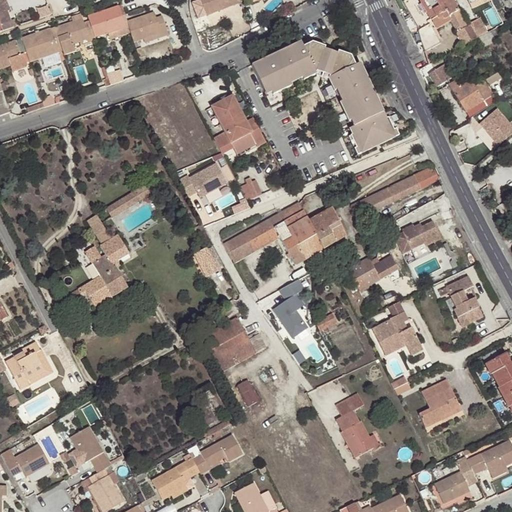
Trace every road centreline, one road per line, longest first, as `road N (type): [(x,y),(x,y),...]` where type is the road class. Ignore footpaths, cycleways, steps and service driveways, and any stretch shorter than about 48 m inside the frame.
road 1 (residential): [(431,134),(212,228),(301,377)]
road 2 (residential): [(0,131),(199,62)]
road 3 (unknown): [(61,110),(73,201),(39,259),(53,299)]
road 4 (tertiary): [(431,134),(511,287)]
road 5 (residential): [(199,62),(334,0)]
road 6 (tertiary): [(369,0),(431,134)]
